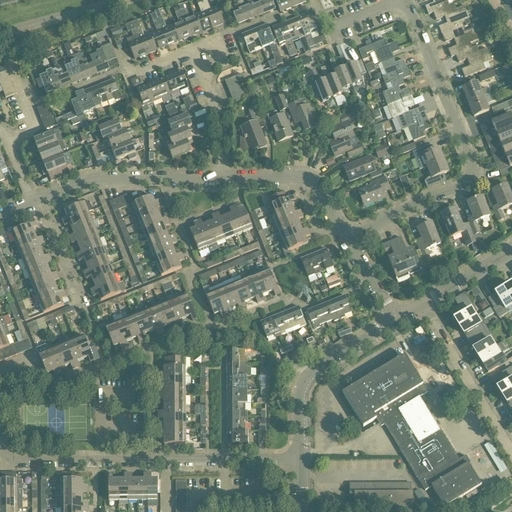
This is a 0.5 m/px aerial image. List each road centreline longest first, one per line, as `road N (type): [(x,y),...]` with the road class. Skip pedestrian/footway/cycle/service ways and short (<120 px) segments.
road 1 (unknown): [(30,205),(107,361),(209,322),(185,261)]
road 2 (residential): [(348,237),(468,176),(404,0)]
road 3 (residential): [(300,461),(32,464),(0,449)]
road 4 (unknown): [(131,68),(186,45),(192,53),(317,2)]
road 5 (residential): [(30,205),(90,179),(219,179)]
road 6 (residential): [(300,461),(302,379),(394,319)]
road 7 (residential): [(511,454),(420,304)]
road 8 (residential): [(219,179),(301,178),(348,237)]
road 9 (residential): [(219,179),(220,124),(192,53)]
